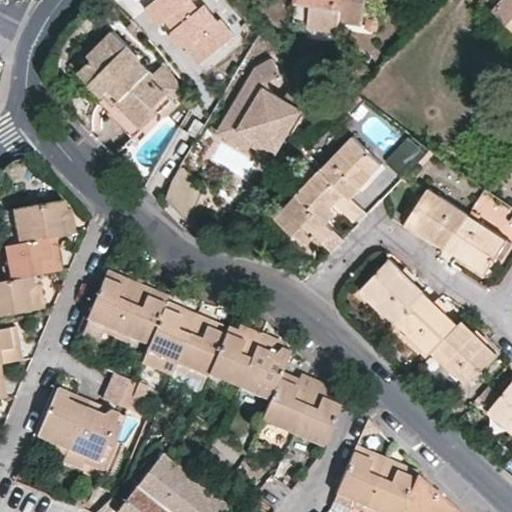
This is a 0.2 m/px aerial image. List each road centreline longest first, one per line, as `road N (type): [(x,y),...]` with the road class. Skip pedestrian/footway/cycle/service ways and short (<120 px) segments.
road 1 (residential): [(305,312),(367,233),(386,231),(489,318)]
road 2 (residential): [(112,207),(190,262),(305,312)]
road 3 (residential): [(387,386),(511,499)]
road 4 (residential): [(50,359),(112,207)]
road 5 (residential): [(299,511),(357,412),(387,386)]
road 6 (residential): [(0,479),(50,359)]
road 7 (residential): [(34,114),(112,207)]
